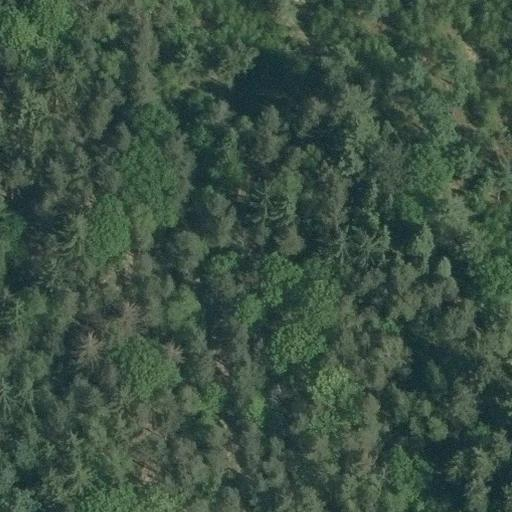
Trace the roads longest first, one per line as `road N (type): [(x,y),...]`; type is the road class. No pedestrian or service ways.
road 1 (track): [(154,0),(234,511)]
road 2 (track): [(511,386),(282,0)]
